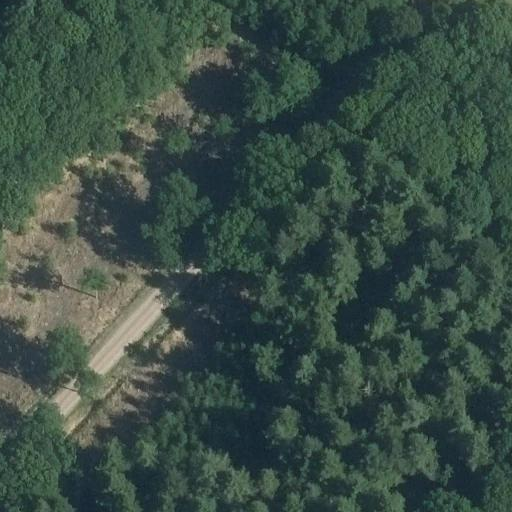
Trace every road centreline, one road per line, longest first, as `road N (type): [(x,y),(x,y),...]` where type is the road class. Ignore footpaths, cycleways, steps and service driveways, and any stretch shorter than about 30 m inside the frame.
road 1 (unclassified): [(0,469),(429,0)]
road 2 (track): [(329,109),(166,0)]
